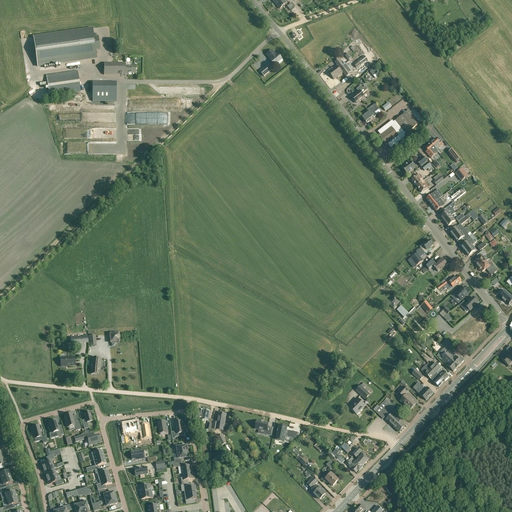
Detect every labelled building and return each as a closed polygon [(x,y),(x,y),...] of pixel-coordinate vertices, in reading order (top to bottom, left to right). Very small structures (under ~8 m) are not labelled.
[(275,0),(274,1),(275,1),(278,5),(277,6),(280,9),(286,4),(283,1),(284,0),(275,0)] [(26,23),(28,38),(33,37),(93,29),(90,14),(26,23)] [(33,37),(38,67),(97,58),(96,50),(100,50),(98,36),(94,37),(93,29),(33,37)] [(271,51),(266,55),(270,60),(272,63),(270,65),(269,64),(260,72),(264,77),(273,69),(272,68),(282,59),(278,54),(275,56),(271,51)] [(357,61),(357,62),(360,65),(367,60),(364,56),(357,61)] [(329,72),(328,72),(334,80),(343,73),(346,77),(350,74),(346,69),(345,67),(340,71),(339,69),(343,66),(339,60),(335,62),(337,65),(332,69),(332,68),(328,71),(329,72)] [(125,64),(104,64),(104,75),(125,75),(125,73),(136,74),(136,67),(125,67),(125,64)] [(376,67),(370,72),(373,76),(379,71),(376,67)] [(81,92),(78,71),(46,75),(49,97),(81,92)] [(116,102),(116,82),(92,82),(92,90),(92,102),(116,102)] [(362,94),(368,89),(366,87),(363,89),(359,92),(352,97),(353,99),(353,100),(354,102),(356,102),(357,103),(364,97),(362,94)] [(388,103),(382,108),(385,112),(391,107),(388,103)] [(368,112),(362,117),(367,123),(374,118),(376,116),(374,113),(379,110),(375,105),(372,107),(367,110),(368,112)] [(380,137),(386,146),(388,144),(391,148),(405,137),(404,136),(419,124),(409,110),(393,123),(392,121),(378,132),(381,136),(380,137)] [(115,132),(115,127),(88,127),(88,135),(111,135),(111,132),(115,132)] [(430,144),(437,151),(444,145),(441,141),(439,143),(436,139),(430,144)] [(436,154),(438,152),(430,144),(425,149),(427,151),(426,153),(431,159),(436,155),(436,154)] [(456,162),(460,159),(456,153),(453,149),(448,152),(456,162)] [(423,157),(417,162),(421,167),(427,162),(425,160),(423,158),(423,157)] [(402,168),(407,174),(415,168),(410,162),(402,168)] [(424,171),(429,177),(432,174),(427,168),(424,171)] [(456,174),(461,181),(468,176),(462,169),(456,174)] [(412,180),(416,186),(421,183),(424,181),(422,179),(419,175),(412,180)] [(437,186),(443,181),(440,177),(436,181),(434,182),(437,186)] [(421,183),(416,186),(421,193),(428,187),(425,183),(424,181),(421,183)] [(426,199),(431,205),(440,199),(435,192),(426,199)] [(459,192),(447,201),(450,205),(462,196),(459,192)] [(431,205),(436,212),(445,205),(440,199),(431,205)] [(455,207),(454,207),(453,204),(441,213),(443,215),(440,217),(444,222),(452,216),(450,214),(453,209),(455,207)] [(456,219),(458,222),(465,217),(462,214),(456,219)] [(469,214),(458,222),(460,225),(471,217),(469,214)] [(452,216),(444,222),(448,227),(455,221),(452,216)] [(483,216),(479,219),(484,225),(488,221),(487,220),(486,220),(483,216)] [(506,219),(500,225),(503,228),(509,222),(506,219)] [(454,237),(463,230),(460,225),(458,227),(457,227),(450,232),(454,237)] [(495,228),(490,232),(494,237),(499,233),(495,228)] [(457,242),(458,242),(463,238),(464,240),(469,237),(467,234),(467,235),(463,230),(454,237),(457,242)] [(466,243),(461,246),(461,247),(465,252),(472,246),(475,244),(471,239),(469,237),(464,240),(466,243)] [(423,244),(420,247),(421,249),(416,252),(417,253),(410,258),(414,262),(425,254),(425,253),(427,252),(428,252),(432,249),(431,248),(433,246),(430,241),(423,245),(423,244)] [(486,246),(483,243),(477,248),(480,251),(486,246)] [(472,246),(465,252),(468,256),(476,251),(472,246)] [(478,268),(486,262),(482,257),(485,254),(486,254),(486,253),(484,250),(478,255),(478,256),(480,258),(478,259),(474,262),(476,264),(475,264),(478,268)] [(420,257),(414,262),(416,266),(423,261),(420,257)] [(432,260),(426,266),(429,270),(434,267),(437,272),(447,265),(445,263),(446,262),(444,260),(443,260),(443,259),(435,265),(432,260)] [(489,263),(488,264),(486,262),(478,268),(480,272),(481,271),(482,272),(486,269),(491,276),(498,271),(491,263),(489,263)] [(449,282),(453,288),(458,284),(459,284),(461,282),(461,281),(458,277),(456,279),(455,278),(449,282)] [(445,282),(437,288),(441,293),(448,288),(446,285),(447,284),(445,282)] [(459,293),(457,291),(454,294),(451,297),(458,304),(461,301),(469,292),(465,288),(459,293)] [(511,300),(511,297),(505,291),(500,297),(503,299),(502,300),(505,303),(505,302),(508,305),(511,300)] [(394,309),(396,307),(396,306),(399,303),(394,298),(389,304),(394,309)] [(465,306),(470,311),(473,307),(474,306),(475,306),(478,303),(473,298),(469,301),(468,302),(468,303),(466,304),(464,302),(460,306),(462,308),(465,306)] [(432,310),(428,304),(423,308),(428,313),(432,310)] [(397,310),(399,313),(404,318),(408,314),(401,306),(397,310)] [(414,307),(408,314),(404,318),(402,319),(405,322),(417,310),(414,307)] [(479,336),(490,323),(477,311),(470,319),(466,316),(461,322),(459,320),(447,334),(456,343),(461,337),(460,336),(472,323),(480,330),(476,334),(479,336)] [(437,336),(445,344),(448,341),(440,333),(437,336)] [(110,335),(111,343),(119,342),(118,334),(110,335)] [(112,363),(129,364),(130,345),(113,344),(112,363)] [(501,357),(502,358),(501,359),(508,367),(511,362),(511,348),(510,346),(506,350),(508,351),(505,354),(501,357)] [(445,349),(437,357),(453,372),(462,363),(461,363),(463,361),(460,357),(458,360),(449,351),(449,352),(445,349)] [(75,366),(74,357),(60,358),(61,367),(75,366)] [(90,368),(91,369),(90,374),(99,375),(99,369),(100,369),(101,359),(91,358),(90,368)] [(445,381),(449,377),(444,372),(445,372),(436,363),(429,370),(434,375),(435,374),(441,380),(442,378),(445,381)] [(412,374),(419,381),(423,377),(416,370),(412,374)] [(439,387),(445,381),(442,378),(441,380),(437,376),(435,374),(434,375),(429,370),(428,371),(426,374),(431,379),(439,388),(439,387)] [(361,386),(370,395),(373,391),(364,383),(361,386)] [(365,400),(370,395),(361,386),(360,386),(355,391),(365,400)] [(427,388),(425,390),(421,386),(416,391),(420,395),(426,401),(433,394),(427,388)] [(403,387),(400,391),(398,393),(402,397),(408,391),(404,387),(403,387)] [(410,411),(416,404),(406,395),(400,401),(410,411)] [(387,398),(379,407),(377,405),(373,409),(379,415),(383,419),(395,406),(387,398)] [(355,402),(355,403),(353,406),(350,408),(351,409),(356,415),(365,406),(358,400),(357,399),(355,402)] [(205,424),(206,423),(206,421),(208,421),(210,412),(199,410),(198,418),(199,418),(198,421),(199,421),(198,424),(199,424),(199,426),(201,427),(202,424),(205,424)] [(93,422),(90,412),(83,414),(85,420),(82,421),(84,429),(89,428),(87,423),(93,422)] [(71,414),(64,416),(67,428),(74,426),(76,431),(81,430),(78,420),(73,421),(71,414)] [(217,430),(218,430),(223,431),(224,426),(226,415),(219,414),(217,423),(214,422),(213,429),(217,430)] [(405,426),(392,414),(386,420),(399,433),(405,426)] [(52,422),(49,423),(50,427),(49,428),(50,434),(59,432),(60,435),(63,434),(62,428),(58,429),(56,421),(53,422),(52,422)] [(261,422),(257,421),(255,429),(267,432),(266,435),(271,436),(272,429),(268,428),(269,424),(264,423),(264,422),(264,423),(262,422),(261,422)] [(166,422),(158,423),(160,434),(167,433),(166,422)] [(176,434),(176,435),(186,433),(185,425),(183,426),(182,422),(175,423),(176,434)] [(125,428),(123,428),(124,432),(125,432),(125,434),(130,433),(130,434),(135,434),(135,432),(138,432),(142,431),(143,437),(144,437),(144,438),(150,437),(148,426),(142,427),(138,428),(137,424),(134,424),(129,425),(124,426),(125,428)] [(39,426),(32,428),(35,439),(41,437),(43,444),(47,443),(45,435),(44,436),(43,432),(40,433),(39,426)] [(287,428),(279,426),(278,430),(278,431),(278,433),(277,433),(278,433),(276,440),(284,441),(287,428)] [(299,433),(288,431),(287,438),(290,438),(289,442),(291,443),(298,437),(299,433)] [(90,434),(74,438),(75,442),(84,440),(85,441),(88,440),(89,446),(100,443),(98,436),(91,438),(90,434)] [(223,435),(218,438),(222,446),(227,443),(223,435)] [(320,453),(323,449),(318,443),(314,447),(320,453)] [(348,454),(351,450),(344,444),(341,447),(348,454)] [(336,449),(332,454),(338,460),(340,457),(337,454),(339,452),(336,449)] [(352,455),(357,459),(359,457),(358,456),(361,453),(363,455),(364,454),(358,449),(352,455)] [(91,453),(93,460),(104,457),(104,456),(105,456),(104,454),(102,450),(91,453)] [(144,451),(131,453),(132,460),(138,459),(139,460),(145,459),(144,451)] [(177,459),(174,460),(175,462),(175,465),(182,463),(181,459),(189,458),(188,452),(176,454),(177,459)] [(359,457),(357,459),(358,460),(356,462),(362,467),(368,460),(363,455),(361,453),(358,456),(359,457)] [(43,469),(53,466),(52,461),(54,460),(53,455),(46,458),(47,462),(41,464),(43,469)] [(104,457),(93,460),(95,467),(106,464),(105,460),(105,458),(104,457)] [(308,462),(304,458),(300,462),(304,466),(308,462)] [(362,467),(356,462),(352,458),(346,464),(356,473),(359,471),(363,468),(362,467)] [(43,469),(45,474),(54,471),(53,466),(54,466),(53,466),(43,469)] [(181,467),(182,474),(193,472),(192,472),(193,472),(192,470),(191,466),(181,467)] [(134,469),(135,476),(148,474),(147,467),(141,468),(140,468),(139,468),(134,469)] [(96,474),(97,474),(99,480),(110,477),(108,471),(102,472),(101,469),(95,471),(96,474)] [(0,480),(11,477),(9,471),(2,473),(1,470),(0,470),(0,477),(1,480),(0,480)] [(54,471),(45,474),(47,479),(57,476),(56,476),(54,471)] [(193,472),(182,474),(183,478),(181,478),(182,485),(189,484),(188,480),(194,479),(193,475),(193,473),(193,472)] [(325,476),(322,479),(325,482),(327,481),(333,487),(339,480),(329,472),(325,476)] [(57,476),(47,479),(49,485),(55,483),(56,486),(62,484),(61,480),(59,481),(57,476)] [(13,483),(11,477),(0,480),(0,485),(0,486),(0,489),(0,490),(7,488),(6,485),(13,483)] [(110,477),(99,480),(100,484),(96,485),(98,491),(106,489),(105,486),(112,484),(110,477)] [(317,497),(320,500),(322,498),(323,499),(325,496),(325,495),(326,494),(320,489),(315,485),(318,482),(314,478),(307,484),(311,489),(313,487),(315,489),(312,492),(315,494),(314,495),(316,498),(317,497)] [(190,488),(189,484),(181,486),(182,492),(184,491),(185,495),(196,493),(195,488),(190,488)] [(397,494),(395,492),(395,491),(390,484),(385,487),(390,495),(393,493),(395,496),(397,494)] [(150,485),(139,486),(140,490),(140,492),(140,493),(152,491),(151,491),(150,485)] [(79,490),(81,496),(84,495),(85,496),(89,495),(89,494),(88,491),(87,488),(82,489),(79,490)] [(5,500),(5,501),(16,497),(14,491),(8,494),(6,490),(0,491),(0,493),(1,496),(4,495),(5,500)] [(99,497),(101,496),(103,502),(115,498),(114,492),(106,494),(105,491),(98,492),(99,497)] [(152,491),(140,493),(141,494),(140,494),(141,496),(141,500),(153,498),(152,491)] [(186,504),(193,503),(193,499),(197,499),(196,493),(185,495),(186,500),(186,504)] [(18,503),(16,497),(5,501),(7,507),(18,503)] [(104,501),(105,507),(117,504),(115,498),(104,501)] [(88,511),(85,501),(79,502),(82,511),(88,511)]
